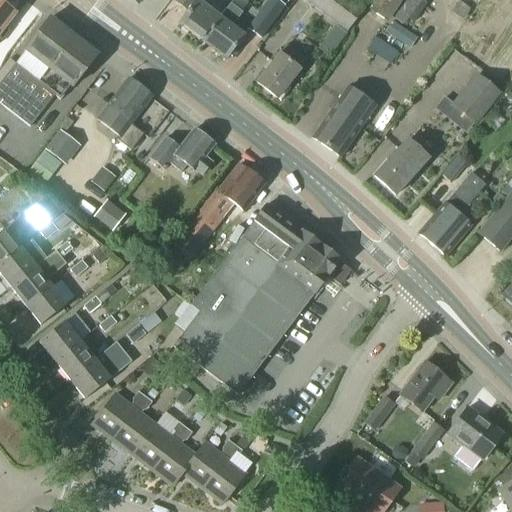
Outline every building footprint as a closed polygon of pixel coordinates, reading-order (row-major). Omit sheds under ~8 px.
[(177,26),(200,44),(218,20),(195,2),(196,0),(177,0),(176,2),(188,11),(177,26)] [(271,0),(269,0),(254,21),(248,28),(261,38),(283,9),(271,0)] [(271,0),(283,8),(288,0),(271,0)] [(349,0),(301,0),(345,33),(363,10),(349,0)] [(374,0),(368,11),(385,22),(399,0),(374,0)] [(460,0),(460,1),(473,9),(478,0),(460,0)] [(457,3),(450,13),(462,22),(470,12),(457,3)] [(0,6),(0,39),(5,32),(6,33),(7,32),(2,29),(12,16),(12,17),(13,16),(0,6)] [(218,20),(200,44),(224,61),(242,37),(229,28),(239,15),(228,7),(218,20)] [(24,53),(0,83),(0,106),(29,129),(53,97),(59,102),(69,89),(70,90),(95,57),(48,20),(37,34),(23,53),(24,53)] [(284,47),(255,85),(275,101),(276,100),(279,103),(289,90),(285,88),(305,63),(284,47)] [(474,77),(449,109),(474,129),(500,98),(496,95),(474,77)] [(139,115),(150,100),(127,81),(106,107),(106,108),(96,121),(110,132),(118,138),(116,142),(129,152),(142,135),(130,126),(139,115)] [(337,102),(311,140),(339,159),(365,121),(372,111),(364,105),(353,98),(345,92),(338,102),(337,102)] [(213,148),(192,132),(177,151),(164,140),(148,161),(162,172),(167,165),(179,175),(184,168),(192,174),(194,172),(200,177),(209,165),(203,160),(213,148)] [(58,134),(42,154),(64,168),(78,150),(58,134)] [(394,154),(372,178),(393,197),(415,173),(427,160),(421,155),(407,143),(406,142),(394,154)] [(461,172),(466,165),(456,157),(451,164),(440,177),(450,185),(461,172)] [(262,187),(237,167),(216,193),(215,192),(172,247),(188,260),(231,206),(241,214),(262,187)] [(102,194),(114,179),(100,169),(89,184),(102,194)] [(470,176),(453,195),(459,200),(467,206),(483,187),(470,176)] [(511,235),(511,190),(503,201),(496,195),(489,203),(499,210),(476,238),(497,255),(511,235)] [(443,206),(417,236),(443,259),(469,228),(457,218),(467,206),(459,200),(453,195),(443,206)] [(105,202),(91,219),(111,234),(124,217),(105,202)] [(28,222),(40,213),(35,207),(23,216),(28,222)] [(337,262),(264,207),(188,308),(197,314),(171,349),(236,398),(326,278),(338,286),(343,280),(348,272),(336,264),(337,262)] [(159,223),(160,235),(175,233),(173,221),(159,223)] [(38,235),(44,242),(55,233),(50,226),(38,235)] [(0,265),(19,251),(4,232),(0,234),(0,265)] [(53,253),(59,260),(70,251),(65,244),(53,253)] [(0,265),(0,278),(9,290),(34,270),(19,251),(0,265)] [(68,272),(74,279),(86,270),(80,263),(68,272)] [(9,290),(24,309),(49,289),(34,270),(9,290)] [(49,289),(24,309),(39,328),(64,308),(49,289)] [(82,309),(87,315),(99,306),(94,299),(82,309)] [(298,328),(310,333),(316,316),(304,312),(298,328)] [(103,335),(114,326),(109,319),(97,328),(103,335)] [(53,363),(78,343),(62,324),(37,344),(53,363)] [(131,346),(144,336),(136,327),(124,336),(131,346)] [(78,343),(53,363),(68,382),(93,362),(78,343)] [(115,345),(93,362),(68,382),(83,401),(108,381),(129,363),(115,345)] [(152,380),(160,369),(148,360),(140,371),(152,380)] [(422,364),(398,396),(421,414),(432,399),(437,402),(449,385),(445,382),(445,381),(422,364)] [(110,442),(143,399),(136,394),(131,401),(131,405),(128,408),(113,396),(89,427),(110,442)] [(110,442),(130,458),(153,427),(139,415),(141,413),(144,411),(150,404),(143,399),(110,442)] [(382,399),(363,425),(372,432),(392,407),(382,399)] [(501,436),(465,410),(445,436),(460,447),(461,446),(482,462),(501,436)] [(150,473),(183,429),(176,424),(171,432),(171,435),(168,438),(153,427),(130,458),(150,473)] [(420,461),(442,432),(432,425),(410,453),(420,461)] [(180,476),(193,457),(179,446),(181,443),(184,442),(190,435),(183,429),(150,473),(170,489),(180,476)] [(199,491),(233,448),(226,442),(220,450),(220,453),(218,456),(203,445),(193,457),(180,476),(199,491)] [(233,448),(199,491),(220,507),(244,476),(228,464),(230,461),(234,460),(240,453),(233,448)] [(334,487),(356,502),(349,511),(380,511),(397,488),(354,459),(334,487)] [(510,511),(511,511),(511,481),(497,491),(510,511)]
